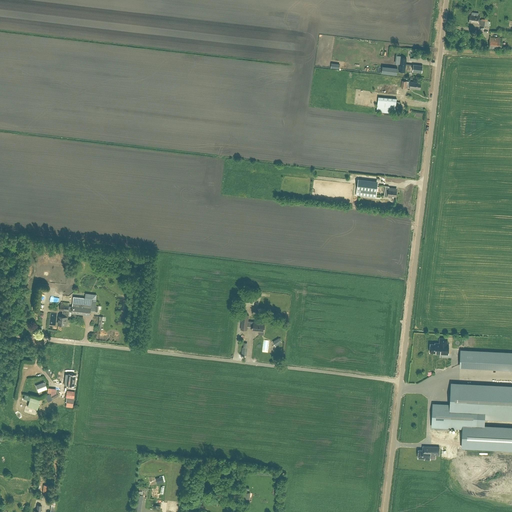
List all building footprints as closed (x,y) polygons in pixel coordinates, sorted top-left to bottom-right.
[(484,27),(485,22),(481,21),(479,20),(479,17),(469,16),(468,23),(481,24),(480,26),(484,27)] [(501,50),(502,38),(490,37),(489,49),(501,50)] [(422,72),(422,66),(414,65),(406,64),(406,58),(401,58),(399,72),(405,72),(405,71),(412,71),(422,72)] [(420,89),(421,83),(411,82),(407,81),(402,81),(401,88),(405,88),(411,88),(420,89)] [(376,112),(394,114),(396,99),(378,97),(376,112)] [(378,184),(368,183),(366,197),(376,198),(377,192),(378,184)] [(396,196),(397,190),(394,190),(394,188),(389,188),(389,186),(385,186),(384,197),(388,197),(388,195),(396,196)] [(254,305),(254,299),(255,293),(246,292),(245,304),(250,304),(254,305)] [(91,311),(92,299),(73,297),(71,313),(90,315),(91,311)] [(68,317),(69,311),(69,305),(60,304),(60,310),(64,311),(63,316),(59,316),(58,325),(66,325),(66,321),(67,321),(68,317)] [(264,331),(265,323),(248,321),(249,315),(242,314),(241,329),(247,330),(247,326),(252,327),(251,331),(259,331),(258,333),(259,334),(263,335),(264,334),(264,331)] [(430,344),(430,352),(434,352),(434,353),(440,354),(444,354),(448,354),(448,350),(448,348),(449,344),(447,344),(447,339),(440,338),(439,343),(435,343),(435,344),(430,344)] [(467,359),(466,364),(473,365),(474,351),(461,350),(460,358),(467,359)] [(65,374),(64,385),(74,387),(75,375),(65,374)] [(433,404),(432,421),(432,422),(433,423),(433,424),(434,424),(434,425),(435,425),(436,426),(437,427),(438,427),(463,428),(462,448),(511,449),(511,427),(484,427),(484,419),(511,420),(511,386),(451,384),(450,405),(433,404)] [(66,397),(67,397),(66,402),(65,406),(72,407),(73,403),(73,401),(74,398),(74,391),(67,390),(65,397),(66,397)] [(35,410),(37,402),(27,399),(26,404),(28,405),(28,408),(35,410)] [(430,455),(435,455),(439,455),(439,447),(423,446),(423,450),(419,450),(418,450),(418,458),(424,458),(424,459),(430,460),(430,455)] [(141,511),(143,495),(136,494),(133,511),(141,511)] [(46,504),(49,505),(51,505),(50,511),(53,511),(54,511),(55,505),(55,501),(47,500),(46,504)]
